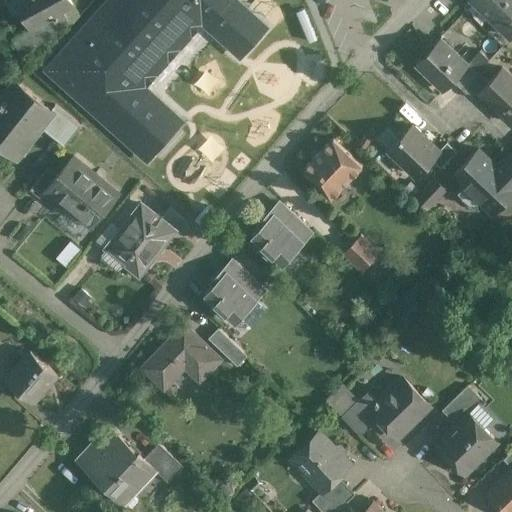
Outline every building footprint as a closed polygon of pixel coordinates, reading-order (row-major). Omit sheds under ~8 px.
[(72,0),(15,0),(30,28),(12,38),(21,53),(49,38),(48,35),(70,23),(63,10),(75,4),(72,0)] [(104,0),(43,70),(69,92),(147,162),(185,120),(148,86),(202,25),(240,59),(270,26),(240,0),(104,0)] [(472,0),(491,17),(507,0),(472,0)] [(511,0),(507,0),(491,17),(511,37),(511,35),(511,0)] [(467,64),(440,39),(417,63),(444,90),(453,80),(468,65),(467,64)] [(480,51),(468,63),(478,72),(489,60),(480,51)] [(468,65),(453,80),(462,88),(478,72),(468,63),(467,64),(468,65)] [(511,77),(502,68),(488,82),(480,90),(511,121),(511,77)] [(478,72),(462,88),(472,99),(480,90),(488,82),(478,72)] [(17,82),(0,103),(0,140),(7,145),(3,150),(14,158),(40,126),(52,110),(51,109),(17,82)] [(81,125),(55,105),(51,109),(52,110),(40,126),(65,146),(81,125)] [(412,125),(388,149),(417,176),(433,159),(440,152),(439,151),(412,125)] [(362,167),(333,138),(302,170),(332,198),(362,167)] [(447,142),(439,151),(440,152),(433,159),(441,168),(457,151),(447,142)] [(489,161),(478,151),(479,149),(454,174),(482,202),(507,176),(497,166),(490,160),(489,161)] [(511,155),(510,153),(497,166),(507,176),(511,180),(511,155)] [(120,194),(73,155),(57,175),(45,190),(46,191),(92,228),(120,194)] [(48,168),(30,189),(40,198),(46,191),(45,190),(57,175),(48,168)] [(511,180),(507,176),(482,202),(493,212),(511,193),(511,180)] [(434,178),(415,198),(427,209),(446,189),(434,178)] [(161,218),(142,203),(121,230),(106,249),(102,254),(104,255),(110,246),(128,260),(126,263),(140,274),(174,230),(175,229),(161,218)] [(302,221),(283,203),(269,218),(266,215),(258,223),(261,226),(253,235),(262,244),(259,247),(270,258),(273,255),(282,264),(304,241),(294,230),(302,221)] [(189,221),(170,207),(161,218),(175,229),(174,230),(179,234),(189,221)] [(121,230),(111,221),(96,240),(106,249),(121,230)] [(361,235),(343,253),(362,272),(380,254),(361,235)] [(236,261),(222,276),(219,273),(211,281),(214,284),(205,293),(214,302),(212,305),(223,316),(225,313),(235,322),(257,298),(246,288),(255,279),(236,261)] [(184,323),(142,367),(164,389),(192,360),(206,374),(221,359),(184,323)] [(239,348),(218,328),(208,338),(230,358),(239,348)] [(247,355),(239,348),(230,358),(237,366),(247,355)] [(58,374),(31,350),(7,378),(34,401),(58,374)] [(430,405),(403,378),(401,380),(394,379),(389,385),(389,391),(379,401),(371,409),(378,417),(397,436),(430,405)] [(482,399),(468,384),(442,410),(456,424),(468,411),(469,412),(482,399)] [(372,394),(365,401),(361,396),(341,416),(360,435),(378,417),(371,409),(379,401),(372,394)] [(456,424),(435,444),(465,473),(482,456),(482,448),(494,437),(469,412),(468,411),(456,424)] [(110,427),(79,460),(123,501),(154,467),(144,458),(110,427)] [(334,445),(320,431),(291,459),(322,491),(338,476),(351,463),(343,455),(343,450),(339,445),(334,445)] [(183,466),(158,442),(144,458),(154,467),(168,482),(183,466)] [(511,450),(503,459),(511,467),(511,450)] [(511,511),(511,469),(487,494),(504,511),(511,511)] [(355,494),(338,476),(322,491),(312,500),(323,511),(336,511),(347,502),(355,494)] [(336,511),(357,511),(347,502),(336,511)] [(381,511),(373,503),(363,511),(381,511)]
